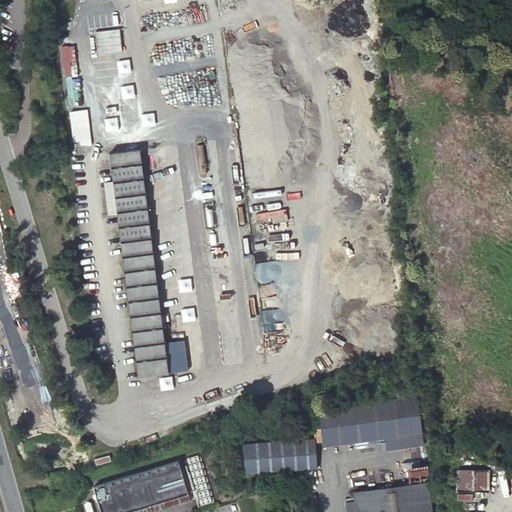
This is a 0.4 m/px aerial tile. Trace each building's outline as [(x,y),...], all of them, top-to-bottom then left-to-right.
[(71,127),(73,142),(89,141),(88,125),(71,127)] [(109,154),(138,377),(168,373),(140,150),(109,154)] [(156,203),(159,217),(170,215),(167,201),(156,203)] [(322,411),(326,442),(386,434),(388,446),(422,442),(417,398),(322,411)] [(240,468),(315,467),(314,436),(239,437),(240,468)] [(211,501),(198,456),(187,459),(200,504),(211,501)] [(151,511),(190,501),(178,461),(93,487),(100,511),(151,511)] [(410,477),(428,474),(428,469),(409,471),(410,477)] [(488,469),(457,469),(456,491),(488,491),(488,469)] [(66,484),(62,472),(49,476),(52,488),(66,484)] [(432,511),(428,482),(353,492),(355,511),(432,511)]
